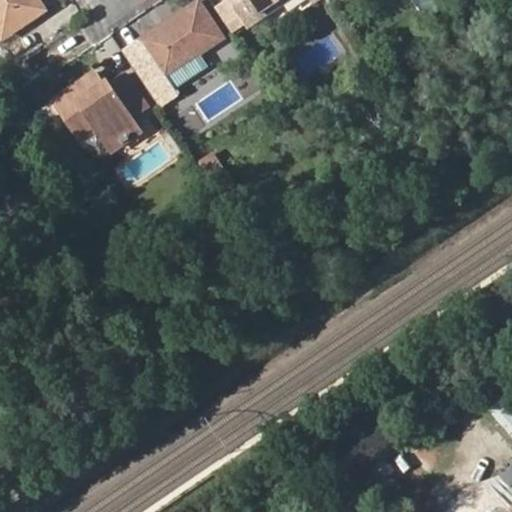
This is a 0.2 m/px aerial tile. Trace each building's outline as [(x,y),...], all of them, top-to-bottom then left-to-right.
[(0,0),(0,35),(0,36),(43,8),(37,0),(0,0)] [(166,26),(141,43),(148,55),(136,63),(162,103),(175,94),(161,74),(219,35),(195,0),(193,0),(162,21),(166,26)] [(225,0),(244,27),(284,0),(225,0)] [(92,68),(85,72),(94,84),(100,80),(92,68)] [(86,111),(95,122),(109,145),(137,126),(127,113),(144,102),(122,70),(107,81),(103,76),(100,80),(94,84),(85,72),(52,95),(70,122),(86,111)] [(78,133),(95,122),(86,111),(70,122),(78,133)] [(206,173),(220,165),(211,151),(197,159),(206,173)] [(511,438),(511,416),(497,400),(486,411),(511,438)] [(441,511),(468,511),(452,499),(441,511)]
